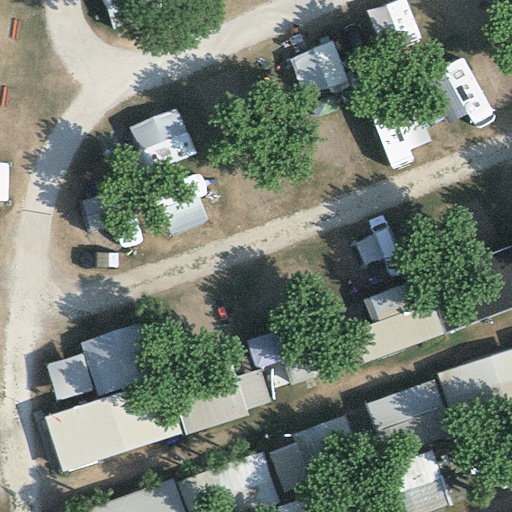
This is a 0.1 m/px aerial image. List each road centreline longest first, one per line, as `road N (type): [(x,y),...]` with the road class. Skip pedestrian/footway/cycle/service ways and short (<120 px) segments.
road 1 (track): [(350,0),(118,102),(65,148),(42,206),(31,269),(50,313)]
road 2 (unknown): [(511,157),(50,313)]
road 3 (track): [(118,102),(60,48),(66,0)]
